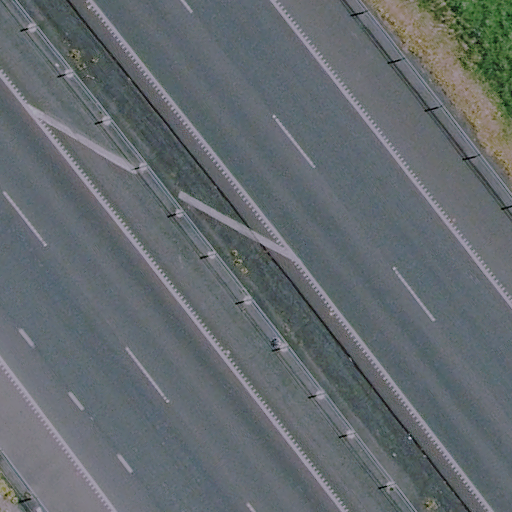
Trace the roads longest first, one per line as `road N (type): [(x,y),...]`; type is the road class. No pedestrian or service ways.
road 1 (motorway): [(130,0),(511,495)]
road 2 (motorway): [(205,511),(0,248)]
